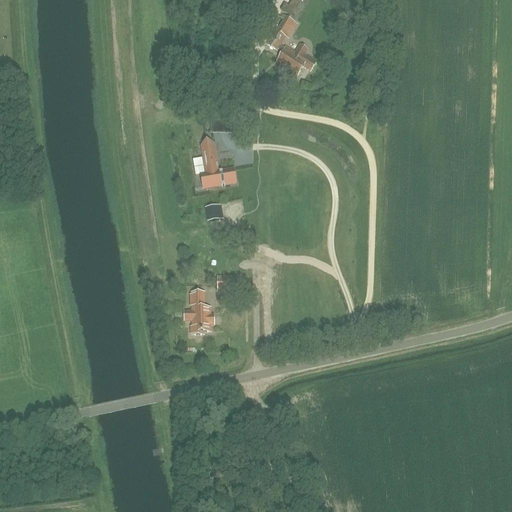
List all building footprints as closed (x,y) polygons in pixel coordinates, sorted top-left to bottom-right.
[(292,0),(289,6),(284,13),(291,17),(301,0),(292,0)] [(267,45),(277,51),(286,37),(288,39),(297,26),(283,17),(282,19),(285,21),(279,31),(277,29),(267,45)] [(317,64),(305,56),(309,50),(299,45),(294,53),(286,48),(276,65),(296,78),(303,68),(311,73),(317,64)] [(206,175),(201,176),(203,190),(235,185),(233,171),(218,173),(213,145),(201,147),(206,175)] [(209,223),(222,220),(220,207),(206,209),(209,223)] [(228,294),(240,294),(240,278),(218,278),(218,293),(221,293),(221,290),(228,290),(228,294)] [(210,326),(212,326),(215,326),(215,317),(212,317),(210,317),(210,310),(204,310),(204,307),(204,294),(192,294),(192,296),(191,296),(191,300),(191,307),(192,307),(192,313),(185,313),(185,322),(192,322),(193,328),(191,328),(191,335),(193,335),(193,336),(203,336),(203,333),(210,333),(210,326)] [(253,479),(272,473),(267,459),(259,462),(261,466),(250,469),(253,479)]
